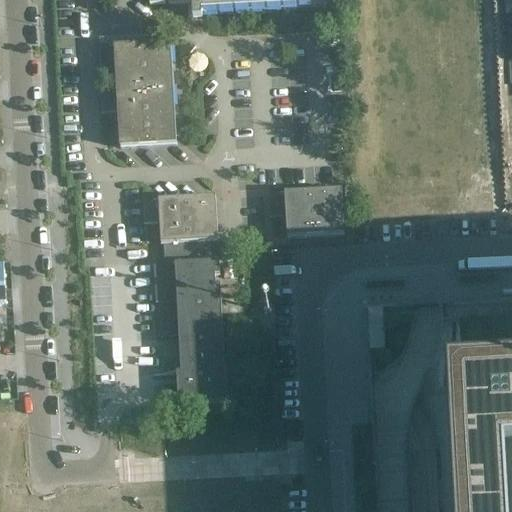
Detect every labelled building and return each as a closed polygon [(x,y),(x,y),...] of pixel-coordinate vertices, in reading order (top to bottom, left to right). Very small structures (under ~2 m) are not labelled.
[(330,0),(153,0),(153,5),(169,4),(169,6),(192,5),(193,21),(202,20),(202,13),(331,7),(330,0)] [(174,88),(171,45),(98,49),(99,72),(115,71),(116,91),(174,88)] [(177,146),(174,88),(116,91),(100,92),(102,115),(118,114),(120,149),(177,146)] [(344,237),(342,192),(269,196),(270,219),(286,218),(287,240),(344,237)] [(218,243),(216,199),(143,203),(144,226),(160,225),(161,247),(218,243)] [(225,373),(220,288),(216,288),(215,278),(220,278),(219,264),(154,268),(156,305),(177,304),(180,363),(181,363),(182,375),(177,375),(177,386),(179,408),(183,407),(183,406),(226,404),(224,373),(225,373)] [(511,511),(511,386),(448,390),(455,511),(511,511)]
